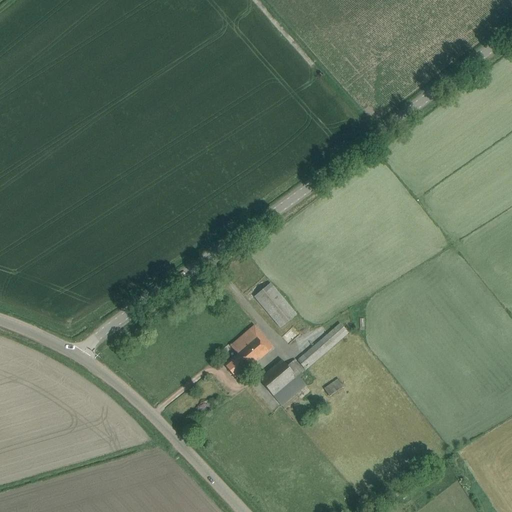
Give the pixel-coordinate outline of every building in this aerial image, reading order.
[(297,314),(277,291),(261,305),(280,328),(297,314)] [(349,332),(341,323),(298,360),(306,370),(349,332)] [(274,348),(261,333),(255,325),(231,346),(237,354),(225,365),(240,383),(249,375),(245,370),(249,367),(250,368),(274,348)] [(306,385),(298,376),(291,367),(289,368),(282,360),(259,379),(281,406),(306,385)] [(305,370),(297,361),(291,367),(298,376),(305,370)] [(339,378),(325,388),(330,395),(344,386),(339,378)]
